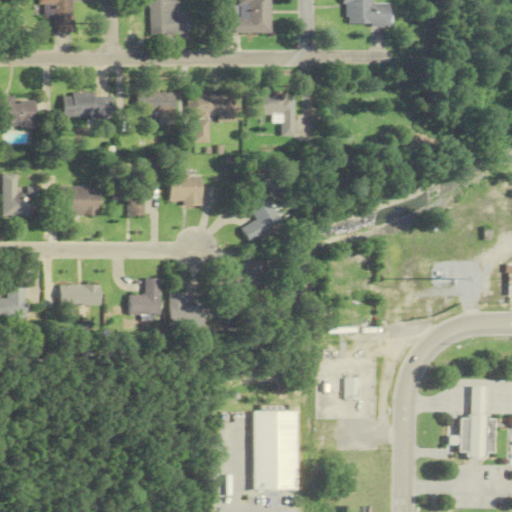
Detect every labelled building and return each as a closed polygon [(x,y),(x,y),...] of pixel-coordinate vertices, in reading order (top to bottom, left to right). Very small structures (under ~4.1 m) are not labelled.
[(69,0),(37,0),(37,19),(50,19),(50,33),(70,33),(69,0)] [(172,0),(145,0),(146,37),(186,36),(186,13),(172,13),(172,0)] [(267,0),(235,0),(236,19),(220,19),(220,33),(267,33),(267,0)] [(370,0),(341,0),(342,26),(387,26),(387,4),(371,4),(370,0)] [(171,93),(133,93),(133,130),(148,130),(148,114),(171,114),(171,93)] [(205,143),(205,117),(214,117),(214,122),(232,122),(232,94),(184,94),(184,118),(189,118),(189,143),(205,143)] [(290,137),(290,94),(245,94),(245,116),(277,116),(277,137),(290,137)] [(59,95),(59,118),(109,118),(108,95),(59,95)] [(0,96),(0,128),(33,128),(32,101),(9,101),(9,96),(0,96)] [(0,175),(0,217),(35,218),(35,187),(22,187),(22,194),(13,194),(13,175),(0,175)] [(178,206),(197,206),(197,177),(166,177),(166,202),(178,202),(178,206)] [(140,216),(140,184),(109,184),(109,201),(125,201),(125,216),(140,216)] [(95,188),(52,187),(51,203),(65,203),(64,216),(94,217),(95,188)] [(252,221),(237,229),(245,242),(277,223),(260,193),(242,204),(252,221)] [(229,287),(247,297),(265,265),(246,255),(229,287)] [(157,314),(157,278),(141,278),(141,296),(124,296),(124,314),(157,314)] [(0,320),(22,321),(22,286),(4,286),(4,299),(0,298),(0,320)] [(97,286),(56,286),(56,307),(97,307),(97,286)] [(165,293),(166,327),(200,326),(200,306),(179,306),(179,293),(165,293)] [(467,415),(468,386),(482,386),(481,415),(467,415)] [(456,453),(462,453),(462,457),(467,460),(474,461),(481,459),(484,457),(484,454),(491,454),(492,419),(485,419),(485,415),(481,415),(467,415),(464,415),(464,418),(456,418),(456,435),(456,439),(456,444),(456,453)] [(456,435),(446,435),(446,444),(456,444),(456,439),(456,435)]
